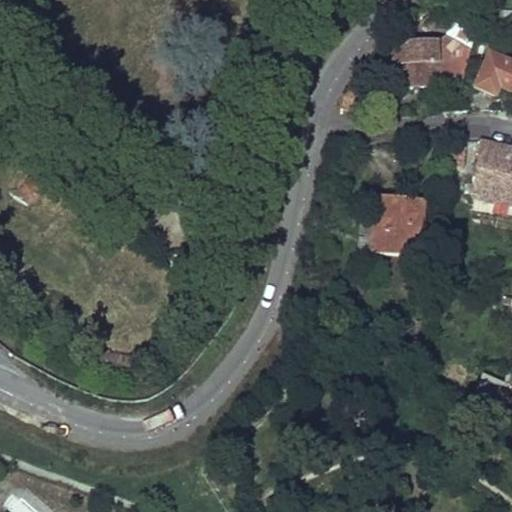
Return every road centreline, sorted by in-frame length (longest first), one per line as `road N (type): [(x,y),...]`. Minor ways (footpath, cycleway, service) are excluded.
road 1 (residential): [(312,123),(258,323),(179,416),(156,426),(117,426),(0,377)]
road 2 (residential): [(312,123),(511,132)]
road 3 (residential): [(393,0),(332,67),(312,123)]
